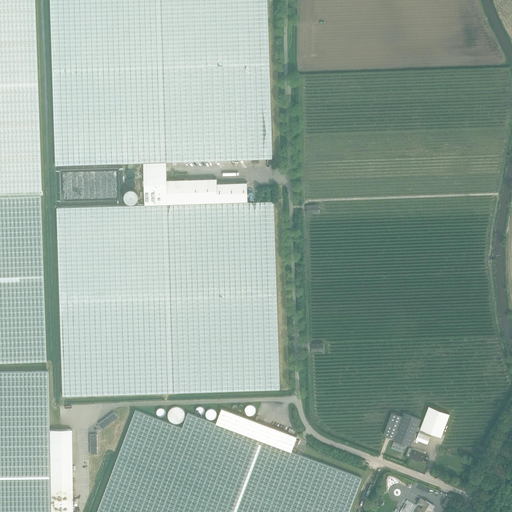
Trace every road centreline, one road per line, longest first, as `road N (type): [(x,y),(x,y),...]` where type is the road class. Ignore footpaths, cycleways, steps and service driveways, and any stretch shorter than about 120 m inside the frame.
road 1 (unclassified): [(471,497),(315,429),(297,405),(282,0)]
road 2 (unknown): [(295,396),(97,406),(84,417),(80,487)]
